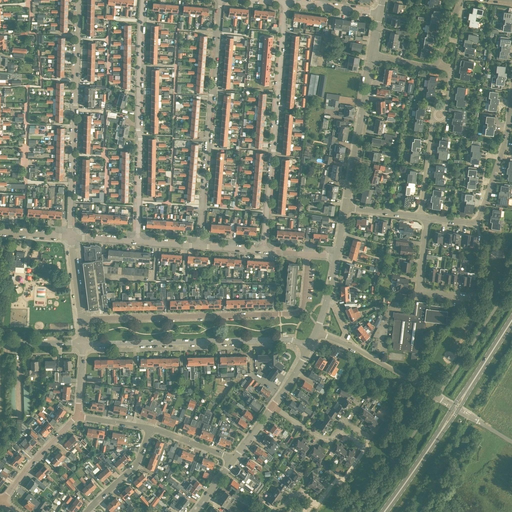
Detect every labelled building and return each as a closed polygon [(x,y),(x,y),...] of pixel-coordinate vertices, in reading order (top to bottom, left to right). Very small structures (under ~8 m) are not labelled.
[(429,0),(428,6),(430,7),(430,9),(436,10),(437,8),(438,0),(429,0)] [(393,11),(400,12),(401,7),(404,8),(405,5),(402,5),(395,3),(393,11)] [(482,15),(483,9),(473,7),(472,13),(469,13),(468,16),(476,17),(480,18),(481,15),(482,15)] [(439,15),(440,11),(429,9),(428,13),(432,14),(430,22),(436,23),(439,24),(440,15),(439,15)] [(502,21),(503,22),(511,22),(511,19),(511,15),(511,12),(508,12),(504,12),(502,21)] [(468,26),(478,27),(479,21),(475,20),(476,17),(468,16),(468,19),(470,20),(468,26)] [(391,25),(398,26),(399,23),(403,24),(404,22),(409,22),(410,19),(404,18),(403,21),(399,20),(399,19),(392,18),(391,25)] [(349,29),(350,21),(341,20),(340,25),(342,25),(341,28),(349,29)] [(358,27),(359,22),(350,21),(349,29),(356,30),(357,27),(358,27)] [(364,31),(365,23),(359,22),(358,27),(357,27),(356,30),(364,31)] [(425,33),(433,35),(435,35),(437,26),(436,26),(436,23),(430,22),(429,22),(427,33),(425,33)] [(511,25),(511,22),(503,22),(502,31),(511,32),(511,26),(511,25)] [(389,39),(397,41),(398,34),(401,35),(401,34),(408,35),(408,32),(396,30),(396,33),(390,32),(389,39)] [(433,35),(425,33),(425,35),(422,34),(422,37),(425,37),(423,45),(430,46),(432,47),(433,38),(432,38),(433,35)] [(477,41),(478,36),(477,35),(472,35),(468,34),(467,40),(464,39),(464,43),(471,44),(472,40),(473,41),(473,42),(476,43),(476,41),(477,41)] [(501,36),(500,41),(497,41),(496,45),(499,46),(499,48),(510,50),(510,46),(509,46),(509,44),(510,45),(511,40),(508,40),(508,37),(501,36)] [(227,37),(226,44),(233,44),(236,44),(236,46),(239,46),(239,44),(236,43),(236,41),(233,41),(233,38),(227,37)] [(397,43),(397,41),(389,39),(389,42),(388,42),(387,46),(391,47),(391,48),(395,49),(396,48),(397,48),(398,44),(397,43)] [(360,51),(361,44),(353,42),(351,49),(360,51)] [(464,52),(473,54),(474,47),(470,47),(471,44),(464,43),(463,46),(465,46),(464,52)] [(423,45),(418,44),(418,48),(421,48),(420,57),(428,58),(429,54),(430,49),(429,49),(430,46),(423,45)] [(508,52),(509,52),(510,50),(499,48),(498,54),(497,54),(496,60),(503,61),(504,58),(507,59),(508,52)] [(461,60),(459,69),(467,70),(467,67),(473,68),(474,62),(461,60)] [(498,72),(498,75),(506,76),(506,73),(504,73),(505,66),(497,65),(496,72),(498,72)] [(64,77),(64,70),(57,70),(54,70),(54,68),(50,68),(50,71),(54,71),(54,73),(57,73),(57,76),(64,77)] [(385,69),(384,76),(398,78),(405,79),(406,76),(397,75),(397,71),(385,69)] [(467,70),(459,69),(459,72),(460,73),(459,79),(468,80),(470,74),(466,73),(467,70)] [(313,95),(324,96),(327,77),(311,74),(307,94),(307,96),(312,96),(313,95)] [(492,80),(491,87),(501,89),(502,85),(504,85),(504,80),(505,79),(506,79),(506,76),(498,75),(497,78),(496,77),(496,81),(493,81),(492,80)] [(428,76),(428,79),(427,88),(435,89),(435,85),(436,86),(437,80),(436,80),(436,77),(428,76)] [(455,93),(455,96),(463,97),(464,94),(465,94),(466,88),(457,87),(456,93),(455,93)] [(435,89),(427,88),(426,91),(425,100),(428,100),(430,101),(430,97),(434,97),(435,92),(434,92),(435,89)] [(381,89),(381,90),(377,89),(376,96),(388,98),(389,93),(388,93),(388,91),(381,89)] [(496,92),(489,91),(489,97),(486,96),(485,100),(490,101),(499,102),(499,99),(497,98),(498,92),(496,92)] [(128,95),(120,92),(118,98),(126,101),(128,95)] [(339,95),(327,93),(326,97),(325,109),(334,110),(334,107),(338,107),(339,96),(339,95)] [(233,102),(233,104),(236,104),(236,101),(233,101),(234,99),(230,98),(231,95),(224,95),(223,101),(230,101),(230,102),(233,102)] [(463,100),(463,97),(455,96),(455,99),(456,99),(456,106),(464,107),(465,100),(463,100)] [(116,104),(124,107),(126,101),(118,98),(116,104)] [(498,105),(499,102),(490,101),(490,103),(489,103),(488,110),(496,111),(497,105),(498,105)] [(391,109),(390,106),(376,107),(377,112),(379,112),(379,114),(384,115),(384,109),(391,109)] [(425,107),(417,106),(415,118),(423,119),(423,115),(424,115),(425,110),(424,110),(425,107)] [(110,112),(111,111),(106,110),(106,116),(107,116),(106,120),(118,122),(119,117),(114,116),(115,113),(110,112)] [(452,121),(460,122),(461,119),(462,119),(462,113),(454,112),(453,118),(452,118),(452,119),(452,121)] [(487,122),(487,126),(495,127),(496,123),(494,123),(495,117),(486,116),(485,122),(487,122)] [(423,122),(423,119),(415,118),(414,130),(418,131),(422,132),(423,122)] [(115,129),(118,129),(118,130),(128,132),(129,126),(124,125),(125,120),(120,119),(119,125),(116,124),(115,129)] [(347,133),(349,127),(343,126),(344,122),(335,120),(334,125),(337,126),(336,131),(347,133)] [(463,128),(461,128),(462,123),(460,122),(452,121),(451,124),(453,124),(452,132),(456,133),(456,134),(462,135),(463,128)] [(381,133),(382,127),(374,125),(373,132),(381,133)] [(495,130),(495,127),(487,126),(487,128),(486,128),(485,135),(493,136),(494,129),(495,130)] [(197,137),(198,130),(191,130),(188,130),(188,129),(184,128),(184,131),(187,131),(187,133),(190,134),(190,137),(197,137)] [(338,138),(346,139),(347,133),(333,131),(332,135),(329,135),(328,140),(323,139),(335,141),(336,138),(338,138)] [(437,146),(437,149),(446,150),(446,147),(447,148),(448,138),(442,137),(442,140),(439,140),(438,146),(437,146)] [(391,143),(392,139),(385,138),(385,140),(372,138),(371,145),(379,146),(380,145),(383,145),(383,142),(391,143)] [(413,138),(411,150),(419,151),(420,151),(421,142),(420,142),(420,139),(413,138)] [(335,141),(323,139),(322,143),(330,144),(329,150),(335,151),(344,153),(345,146),(334,144),(335,141)] [(481,152),(479,151),(480,142),(472,141),(470,153),(472,154),(481,155),(481,152)] [(446,160),(448,150),(446,150),(437,149),(437,152),(439,152),(438,159),(439,159),(438,162),(442,162),(442,159),(446,160)] [(343,159),(344,153),(335,151),(329,150),(329,154),(334,155),(334,157),(343,159)] [(418,154),(419,151),(411,150),(410,162),(418,163),(418,161),(419,154),(418,154)] [(370,151),(368,158),(379,160),(380,153),(370,151)] [(253,156),(253,157),(249,157),(249,159),(248,159),(248,160),(253,161),(253,159),(256,159),(263,160),(263,153),(256,152),(256,156),(253,156)] [(480,158),(481,155),(472,154),(472,156),(471,156),(470,163),(478,164),(479,158),(480,158)] [(448,163),(442,162),(438,162),(438,165),(436,165),(435,171),(434,171),(434,174),(442,175),(443,172),(444,172),(444,168),(447,168),(448,163)] [(327,168),(326,170),(340,172),(342,166),(333,164),(332,167),(328,166),(327,168)] [(468,169),(467,175),(467,178),(477,179),(478,176),(476,176),(477,170),(476,170),(477,167),(474,166),(473,169),(468,169)] [(372,168),(370,175),(377,177),(378,176),(378,174),(377,173),(378,170),(372,168)] [(331,177),(339,179),(340,172),(326,170),(325,175),(322,174),(321,179),(328,180),(328,177),(330,178),(331,177)] [(408,173),(407,182),(415,183),(414,183),(415,179),(416,179),(417,174),(416,174),(416,171),(406,170),(406,173),(408,173)] [(444,178),(442,177),(442,175),(434,174),(433,177),(435,177),(434,183),(443,184),(444,178)] [(370,175),(368,181),(375,183),(376,179),(378,180),(379,177),(377,177),(370,175)] [(477,183),(477,179),(467,178),(464,178),(464,184),(467,185),(467,187),(475,188),(476,186),(476,182),(477,183)] [(337,192),(338,186),(327,184),(328,180),(321,179),(321,183),(323,183),(322,189),(326,190),(337,192)] [(415,183),(407,182),(405,194),(413,195),(414,191),(415,186),(414,186),(415,183)] [(498,194),(508,196),(509,196),(510,196),(511,196),(511,193),(511,192),(511,188),(511,184),(504,184),(504,186),(501,185),(500,192),(499,191),(498,194)] [(444,200),(444,198),(441,197),(442,191),(444,191),(445,188),(435,187),(435,190),(433,189),(432,195),(431,194),(431,199),(439,200),(442,200),(444,200)] [(363,188),(362,195),(371,196),(371,193),(375,193),(376,191),(375,191),(375,190),(363,188)] [(336,198),(337,192),(326,190),(325,194),(327,195),(327,197),(336,198)] [(413,195),(405,194),(398,193),(398,197),(405,198),(404,206),(411,207),(411,203),(413,203),(414,198),(413,198),(413,197),(413,195)] [(466,200),(466,203),(474,204),(475,201),(473,201),(474,195),(465,193),(464,200),(466,200)] [(509,196),(508,196),(498,194),(498,198),(500,198),(499,205),(508,206),(509,196)] [(362,195),(361,201),(366,202),(370,202),(373,203),(374,200),(371,199),(370,199),(371,196),(362,195)] [(441,203),(442,200),(439,200),(431,199),(430,202),(432,202),(431,208),(440,209),(441,203)] [(35,206),(34,206),(32,206),(32,203),(27,202),(27,209),(28,209),(28,216),(35,216),(35,209),(35,206)] [(473,207),(474,207),(474,204),(466,203),(463,203),(462,212),(464,212),(472,213),(473,207)] [(325,204),(323,213),(333,215),(335,206),(333,206),(329,205),(325,204)] [(491,215),(490,219),(499,220),(499,217),(500,217),(501,211),(492,209),(492,216),(491,215)] [(365,224),(368,225),(368,219),(361,219),(361,220),(357,219),(356,227),(361,228),(361,226),(365,227),(365,224)] [(499,220),(490,219),(490,222),(492,222),(491,228),(499,230),(500,223),(501,223),(502,220),(499,220)] [(386,222),(379,221),(378,227),(375,226),(374,233),(378,233),(378,232),(385,233),(386,222)] [(399,229),(403,230),(403,233),(400,233),(399,238),(408,239),(409,234),(412,235),(413,228),(406,227),(406,226),(407,224),(399,223),(399,229)] [(439,244),(443,244),(443,238),(443,237),(440,236),(441,232),(435,232),(434,242),(440,242),(439,244)] [(443,238),(443,244),(446,244),(446,245),(447,245),(447,246),(451,247),(452,243),(453,233),(453,234),(447,233),(446,239),(443,238)] [(455,245),(460,245),(461,239),(458,239),(459,234),(453,233),(452,243),(452,242),(456,242),(455,245)] [(469,244),(470,245),(471,235),(465,234),(464,240),(461,239),(460,245),(466,246),(466,244),(469,244)] [(471,236),(471,235),(470,245),(475,245),(475,249),(478,250),(479,242),(476,242),(476,237),(471,236)] [(408,245),(408,241),(400,240),(399,238),(396,238),(395,242),(397,242),(396,245),(398,247),(401,247),(400,253),(404,253),(405,254),(406,254),(407,254),(411,254),(412,247),(408,246),(408,245)] [(353,239),(351,245),(362,248),(363,245),(360,244),(361,241),(353,239)] [(100,247),(101,247),(99,246),(97,245),(95,244),(95,245),(94,245),(92,245),(91,245),(90,245),(91,245),(91,246),(89,246),(88,246),(87,246),(85,246),(83,245),(83,246),(84,246),(84,247),(84,248),(84,249),(84,251),(85,252),(84,252),(85,260),(95,259),(95,261),(102,260),(103,260),(102,254),(101,248),(100,248),(100,247)] [(350,248),(350,250),(350,251),(357,253),(358,250),(362,251),(362,248),(351,245),(351,248),(350,248)] [(44,258),(44,254),(39,253),(40,250),(33,249),(31,259),(40,260),(41,257),(44,258)] [(106,254),(102,254),(103,260),(103,261),(106,261),(110,261),(111,260),(111,259),(115,259),(116,250),(109,250),(108,257),(106,257),(106,254)] [(349,252),(348,257),(356,259),(357,254),(357,253),(350,251),(349,252)] [(25,252),(16,252),(16,260),(11,260),(9,270),(15,271),(16,267),(24,267),(25,252)] [(402,270),(409,271),(410,262),(412,262),(413,258),(407,257),(407,258),(398,257),(398,264),(403,265),(402,270)] [(241,266),(241,259),(234,259),(234,265),(234,268),(237,269),(237,270),(243,270),(243,266),(241,266)] [(103,266),(102,260),(95,261),(83,262),(89,310),(99,309),(96,283),(102,282),(103,295),(102,295),(103,308),(108,308),(107,299),(106,293),(105,282),(104,273),(103,266)] [(289,263),(285,303),(294,304),(295,298),(297,271),(297,264),(289,263)] [(346,263),(344,270),(360,273),(361,269),(353,267),(354,265),(346,263)] [(434,281),(440,281),(441,275),(443,276),(444,268),(444,269),(440,269),(440,273),(435,272),(434,281)] [(445,276),(445,282),(450,282),(452,270),(451,270),(451,274),(447,274),(448,269),(444,268),(443,276),(445,276)] [(454,283),(456,283),(456,279),(459,280),(460,270),(460,268),(457,268),(457,271),(452,270),(450,282),(452,283),(451,284),(454,284),(454,283)] [(359,277),(360,273),(344,270),(343,276),(351,278),(351,276),(359,277)] [(461,280),(461,284),(466,284),(468,272),(463,272),(464,271),(460,270),(459,280),(461,280)] [(466,284),(472,285),(472,279),(477,280),(478,272),(474,271),(474,273),(468,272),(466,284)] [(399,278),(400,275),(392,274),(392,280),(397,280),(396,286),(394,286),(392,286),(391,288),(391,289),(392,290),(393,291),(403,292),(404,287),(407,287),(408,279),(399,278)] [(156,309),(163,308),(163,300),(163,292),(165,292),(165,287),(161,287),(161,292),(159,292),(160,300),(156,300),(156,309)] [(217,293),(217,299),(214,299),(214,307),(220,307),(220,303),(220,299),(220,296),(223,295),(223,288),(219,288),(219,293),(217,293)] [(226,305),(226,307),(233,307),(232,300),(230,300),(230,298),(227,294),(226,294),(226,289),(223,289),(223,297),(226,297),(226,300),(226,305)] [(113,302),(113,310),(120,309),(120,301),(115,301),(114,292),(106,293),(107,299),(110,298),(111,298),(111,302),(113,302)] [(170,308),(177,308),(177,300),(175,300),(175,296),(174,296),(173,296),(173,292),(170,292),(167,292),(167,296),(170,296),(170,308)] [(357,293),(341,293),(341,295),(341,300),(346,300),(346,304),(352,303),(354,303),(354,297),(357,297),(357,296),(357,293)] [(414,314),(393,312),(392,317),(394,317),(392,336),(391,342),(393,342),(392,349),(418,352),(419,345),(421,345),(423,330),(425,331),(426,323),(424,323),(424,321),(446,323),(447,311),(444,310),(444,306),(427,304),(427,303),(422,302),(418,302),(416,316),(415,316),(414,315),(414,314)] [(350,321),(356,318),(355,318),(360,316),(359,314),(358,311),(351,314),(351,312),(347,314),(350,321)] [(361,325),(354,330),(359,336),(365,331),(361,325)] [(363,341),(369,336),(368,334),(371,332),(370,330),(368,329),(368,328),(365,331),(359,336),(363,341)] [(267,377),(272,380),(278,371),(279,372),(284,365),(278,361),(278,360),(278,354),(278,353),(269,353),(269,354),(258,355),(258,361),(269,360),(269,365),(273,368),(267,377)] [(227,367),(227,365),(227,356),(220,357),(220,359),(218,359),(218,367),(227,367)] [(337,371),(334,369),(339,361),(332,357),(330,361),(329,362),(326,360),(326,359),(325,358),(324,358),(323,358),(320,356),(315,364),(322,368),(323,367),(325,368),(324,370),(334,376),(337,371)] [(194,371),(194,368),(194,366),(194,364),(194,357),(188,357),(188,361),(186,361),(186,367),(190,367),(191,379),(195,379),(195,374),(197,374),(197,371),(194,371)] [(147,358),(140,358),(141,366),(139,366),(139,369),(146,369),(146,372),(148,372),(148,369),(147,369),(147,368),(147,358)] [(53,370),(55,370),(55,360),(45,361),(46,367),(46,368),(49,368),(49,367),(52,367),(53,370)] [(38,361),(31,361),(31,370),(27,370),(27,374),(27,376),(27,377),(30,377),(30,379),(33,379),(33,376),(35,376),(34,369),(38,369),(38,361)] [(315,381),(318,382),(317,385),(322,388),(324,384),(319,382),(322,378),(318,376),(318,375),(311,371),(308,377),(315,381)] [(266,397),(270,391),(260,384),(251,377),(243,387),(248,390),(252,385),(256,389),(266,397)] [(305,381),(301,387),(308,391),(312,393),(315,389),(311,387),(312,385),(305,381)] [(352,402),(350,401),(348,400),(351,396),(341,388),(338,393),(344,398),(340,404),(339,403),(339,404),(344,408),(345,407),(347,409),(352,402)] [(140,414),(147,416),(149,409),(152,400),(154,397),(150,395),(149,399),(150,400),(148,406),(146,405),(145,408),(140,406),(141,401),(140,401),(141,394),(138,393),(139,390),(135,389),(134,394),(138,395),(136,405),(139,406),(138,409),(141,410),(140,414)] [(53,395),(53,391),(48,390),(46,397),(48,397),(53,399),(54,395),(53,395)] [(243,395),(248,399),(247,399),(259,408),(262,404),(254,398),(254,397),(245,390),(244,392),(245,393),(243,395)] [(297,392),(298,393),(296,396),(305,402),(307,400),(309,397),(300,390),(299,391),(298,391),(297,392)] [(191,398),(188,406),(194,408),(196,402),(194,401),(194,400),(191,398)] [(248,405),(256,411),(259,408),(247,399),(245,402),(249,404),(248,405)] [(153,400),(152,400),(149,409),(147,416),(152,418),(153,419),(154,419),(154,418),(156,413),(159,414),(160,410),(161,408),(158,407),(156,412),(152,411),(154,405),(152,405),(153,400)] [(298,405),(292,400),(291,401),(291,400),(290,401),(289,402),(288,404),(289,405),(288,405),(292,408),(290,411),(293,413),(295,414),(298,410),(301,412),(306,406),(300,402),(298,405)] [(248,409),(238,402),(237,404),(236,405),(243,410),(241,412),(243,414),(242,415),(243,415),(242,417),(246,420),(247,418),(249,420),(253,415),(247,410),(248,409)] [(55,409),(54,410),(63,416),(66,411),(62,408),(63,405),(59,403),(55,409)] [(342,410),(344,408),(339,404),(335,409),(333,407),(331,409),(328,407),(327,409),(334,415),(335,415),(334,414),(336,412),(342,416),(344,412),(342,410)] [(364,419),(369,412),(363,408),(361,407),(358,411),(361,412),(359,415),(361,417),(360,419),(363,421),(364,419)] [(328,415),(323,421),(328,425),(330,427),(333,423),(331,422),(333,418),(332,418),(334,415),(327,409),(325,412),(328,414),(328,415)] [(53,411),(51,416),(59,421),(63,416),(54,410),(53,411)] [(372,414),(369,412),(364,419),(369,422),(368,425),(373,418),(376,413),(374,411),(372,414)] [(170,414),(164,412),(162,417),(163,418),(161,422),(162,422),(162,423),(164,423),(165,423),(166,423),(166,424),(167,425),(170,417),(171,414),(170,414)] [(205,412),(204,414),(202,420),(205,421),(201,430),(202,430),(200,436),(205,438),(210,425),(207,424),(209,418),(207,417),(208,413),(205,412)] [(197,427),(199,427),(202,420),(204,414),(200,413),(199,417),(197,421),(192,419),(190,425),(188,431),(193,434),(196,428),(197,428),(197,427)] [(171,414),(170,417),(167,425),(167,424),(174,426),(175,423),(177,424),(179,418),(172,415),(171,414)] [(231,423),(238,427),(239,426),(243,429),(247,424),(240,418),(239,419),(237,417),(234,421),(233,420),(231,423)] [(376,420),(373,418),(368,425),(370,426),(369,428),(372,430),(377,424),(379,425),(380,424),(383,420),(378,417),(376,420)] [(54,427),(46,420),(43,423),(38,419),(37,420),(44,426),(49,431),(54,427)] [(49,431),(44,426),(37,420),(36,421),(41,426),(40,427),(42,429),(40,431),(38,433),(41,435),(42,434),(45,436),(49,431)] [(229,428),(230,424),(225,422),(225,421),(223,420),(221,425),(223,426),(224,424),(228,425),(227,427),(229,428)] [(324,432),(328,425),(323,421),(321,425),(319,423),(316,427),(324,432)] [(274,424),(270,430),(275,434),(277,436),(281,430),(279,429),(279,428),(274,424)] [(214,435),(217,428),(214,427),(211,433),(208,431),(210,425),(205,438),(211,440),(214,434),(214,435)] [(91,436),(95,436),(96,429),(88,428),(87,435),(91,436)] [(98,440),(103,441),(105,431),(96,429),(95,436),(98,437),(97,440),(98,440)] [(30,434),(26,438),(28,440),(33,445),(37,441),(36,439),(38,436),(31,430),(28,432),(30,434)] [(119,433),(113,432),(112,435),(108,435),(107,440),(111,440),(111,442),(117,443),(118,440),(119,433)] [(125,434),(119,433),(118,440),(117,443),(117,448),(122,449),(122,446),(120,445),(121,443),(127,444),(128,437),(125,436),(125,434)] [(69,439),(68,439),(76,446),(77,445),(78,443),(80,441),(78,439),(74,435),(73,435),(69,439)] [(227,435),(226,435),(222,444),(229,447),(231,441),(232,441),(233,439),(230,438),(229,440),(226,439),(227,435)] [(263,439),(262,439),(260,442),(263,444),(264,444),(269,448),(266,451),(272,455),(275,452),(269,448),(273,443),(265,437),(263,439)] [(28,440),(26,438),(25,438),(19,444),(24,449),(26,448),(29,450),(33,445),(28,440)] [(71,452),(74,448),(75,447),(76,446),(68,439),(64,444),(67,447),(66,447),(68,449),(68,450),(71,452)] [(295,447),(299,450),(297,452),(304,442),(302,441),(302,442),(298,439),(296,443),(293,441),(289,447),(293,451),(295,447)] [(304,453),(309,447),(306,445),(308,442),(304,439),(302,441),(304,442),(297,452),(302,456),(300,459),(302,460),(306,454),(304,453)] [(157,440),(155,446),(164,449),(165,446),(167,446),(167,445),(166,444),(166,443),(157,440)] [(281,441),(279,444),(286,449),(288,446),(281,441)] [(332,450),(338,454),(343,448),(344,446),(342,444),(341,446),(337,444),(333,449),(332,450)] [(311,455),(314,457),(322,447),(319,445),(316,449),(314,447),(307,456),(309,457),(311,455)] [(153,451),(162,455),(164,449),(155,446),(153,451)] [(264,452),(264,451),(257,447),(254,452),(260,457),(259,457),(262,459),(264,456),(270,460),(273,457),(268,453),(267,454),(264,452)] [(324,449),(322,447),(314,457),(318,459),(315,463),(320,466),(323,461),(321,459),(325,454),(322,452),(324,449)] [(349,449),(348,451),(343,448),(338,454),(341,456),(339,459),(341,460),(344,456),(349,449)] [(353,449),(351,451),(349,449),(344,456),(348,459),(345,464),(349,467),(355,458),(352,456),(356,451),(353,449)] [(122,456),(119,452),(118,452),(116,450),(112,451),(116,455),(124,464),(130,458),(128,455),(129,455),(126,451),(123,454),(124,454),(122,456)] [(175,459),(176,459),(178,461),(181,462),(183,457),(186,458),(188,452),(183,450),(181,456),(177,454),(175,459)] [(60,451),(56,456),(61,461),(63,463),(64,462),(68,458),(65,456),(60,451)] [(120,468),(124,464),(116,455),(112,451),(113,452),(111,454),(115,459),(117,461),(115,463),(114,464),(108,457),(105,459),(108,461),(110,464),(114,468),(117,465),(120,468)] [(162,455),(153,451),(151,457),(160,460),(162,455)] [(15,457),(20,462),(24,457),(19,452),(15,457)] [(194,454),(188,452),(186,458),(189,460),(188,462),(191,463),(192,461),(191,461),(194,454)] [(12,460),(10,462),(16,467),(20,462),(15,457),(13,455),(12,456),(10,458),(12,460)] [(56,456),(51,460),(54,462),(52,464),(55,467),(56,465),(59,467),(62,464),(63,463),(61,461),(56,456)] [(160,460),(151,457),(149,462),(158,465),(160,460)] [(206,466),(209,460),(203,457),(201,464),(200,463),(197,462),(195,469),(198,470),(199,466),(202,467),(202,468),(205,469),(206,466)] [(252,461),(249,459),(245,465),(251,469),(253,467),(259,471),(261,468),(252,461)] [(214,464),(215,462),(209,460),(206,466),(210,467),(209,469),(213,471),(215,465),(214,464)] [(101,468),(100,468),(107,476),(112,472),(107,467),(110,464),(108,461),(107,461),(105,463),(105,464),(101,468)] [(155,473),(158,465),(149,462),(147,467),(152,469),(151,471),(155,473)] [(88,464),(85,467),(86,468),(86,469),(90,472),(93,477),(96,475),(95,474),(93,471),(92,471),(93,470),(89,465),(88,464)] [(52,472),(44,465),(40,469),(45,474),(47,472),(50,474),(52,472)] [(99,469),(96,473),(98,475),(100,477),(103,480),(107,476),(100,468),(99,469)] [(41,479),(45,474),(40,469),(35,474),(41,479)] [(171,469),(167,478),(168,479),(173,483),(177,485),(179,483),(170,476),(174,471),(171,469)] [(236,475),(245,481),(249,477),(251,479),(258,484),(260,481),(254,476),(248,472),(247,474),(244,471),(243,472),(240,469),(236,475)] [(0,475),(0,486),(5,479),(9,475),(8,474),(2,470),(0,473),(1,473),(0,475)] [(289,477),(294,481),(294,480),(297,482),(301,475),(294,470),(289,477)] [(310,488),(311,486),(313,488),(320,478),(312,472),(309,477),(311,479),(308,484),(307,486),(310,488)] [(143,473),(138,477),(143,482),(145,484),(147,482),(150,485),(152,483),(148,478),(147,478),(143,473)] [(279,484),(285,488),(287,486),(292,489),(294,485),(292,484),(294,481),(289,477),(286,475),(281,482),(277,480),(276,482),(279,484)] [(195,482),(193,485),(198,489),(202,484),(196,480),(197,480),(191,476),(190,478),(195,482)] [(145,484),(143,482),(138,477),(134,481),(138,486),(137,486),(142,492),(145,490),(142,487),(145,484)] [(328,484),(324,481),(320,478),(313,488),(316,489),(314,491),(317,493),(322,487),(325,488),(328,484)] [(32,479),(26,486),(33,491),(37,485),(42,490),(45,486),(39,481),(38,483),(32,479)] [(75,487),(72,484),(68,479),(68,480),(64,483),(71,490),(75,487)] [(86,482),(85,483),(87,485),(92,490),(97,486),(92,481),(90,483),(88,480),(86,482)] [(239,484),(233,480),(229,485),(232,487),(232,488),(238,492),(241,487),(239,485),(239,484)] [(172,485),(171,486),(178,491),(181,489),(173,483),(172,485)] [(195,494),(198,489),(193,485),(190,483),(188,486),(185,484),(183,487),(189,491),(189,490),(195,494)] [(254,491),(258,493),(264,485),(260,483),(256,488),(254,491)] [(251,490),(252,489),(250,488),(245,484),(242,487),(249,493),(251,490)] [(285,489),(285,488),(279,484),(277,488),(273,495),(278,498),(280,500),(283,496),(280,495),(283,491),(282,491),(284,488),(285,489)] [(85,487),(82,489),(87,494),(92,490),(87,485),(85,487)] [(129,485),(125,490),(129,495),(132,492),(137,497),(139,495),(134,490),(129,485)] [(157,496),(161,498),(166,491),(162,488),(157,496)] [(126,497),(129,495),(125,490),(120,494),(125,499),(124,499),(128,504),(129,504),(130,503),(131,502),(126,497)] [(221,496),(231,503),(234,498),(236,500),(237,499),(242,502),(244,499),(234,492),(231,496),(225,491),(221,496)] [(178,494),(183,498),(181,501),(186,505),(190,500),(185,496),(179,492),(178,494)] [(74,499),(73,498),(68,494),(67,496),(66,497),(79,507),(83,502),(77,498),(75,500),(74,499)] [(273,505),(278,498),(273,495),(270,498),(268,497),(266,500),(273,505)] [(231,503),(221,496),(218,502),(227,509),(231,504),(231,503)] [(32,502),(25,497),(22,502),(25,504),(24,505),(31,510),(31,509),(34,511),(41,503),(35,498),(33,501),(32,502)] [(66,497),(64,500),(67,502),(71,505),(69,507),(69,508),(69,509),(71,511),(72,510),(75,511),(79,507),(66,497)] [(116,498),(111,502),(116,507),(119,504),(123,509),(125,507),(121,502),(120,503),(116,498)] [(47,511),(50,508),(48,507),(46,508),(47,509),(46,510),(42,508),(47,502),(43,499),(38,506),(42,509),(39,511),(47,511)] [(180,508),(183,510),(186,505),(181,501),(179,504),(173,500),(170,505),(178,511),(180,508)] [(115,511),(113,509),(116,507),(111,502),(107,506),(111,511),(109,511),(115,511)]
